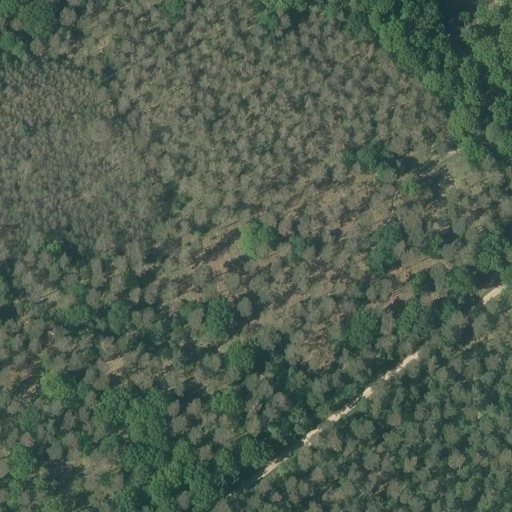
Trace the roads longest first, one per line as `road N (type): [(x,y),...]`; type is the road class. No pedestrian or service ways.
road 1 (unknown): [(192,511),(214,474),(245,448),(280,372),(341,317),(375,250),(425,179),(456,153),(471,58)]
road 2 (track): [(511,285),(221,511)]
road 3 (track): [(325,431),(228,347),(0,317)]
road 4 (track): [(511,96),(483,72),(428,0)]
